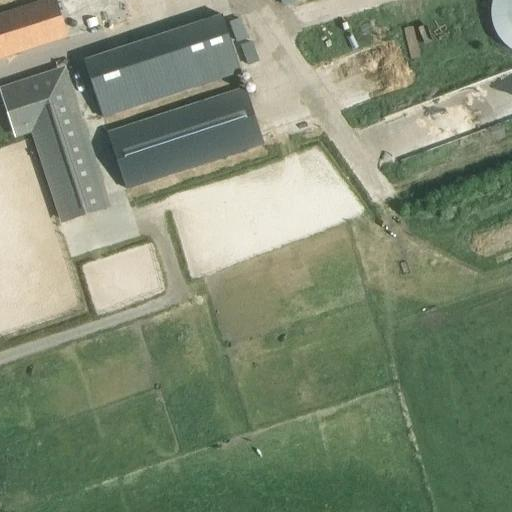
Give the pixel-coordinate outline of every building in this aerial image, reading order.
[(0,0),(0,61),(67,41),(54,1),(0,18),(0,0)] [(511,0),(492,0),(491,3),(490,6),(490,9),(490,12),(490,16),(490,19),(490,22),(491,25),(492,28),(493,31),(494,34),(496,36),(498,40),(500,43),(502,45),(506,48),(508,50),(511,52),(511,0)] [(221,16),(84,62),(103,119),(240,73),(221,16)] [(109,208),(64,70),(0,91),(0,94),(14,139),(31,134),(60,224),(109,208)] [(244,89),(108,134),(126,190),(263,145),(244,89)] [(417,110),(388,124),(400,149),(429,135),(417,110)]
